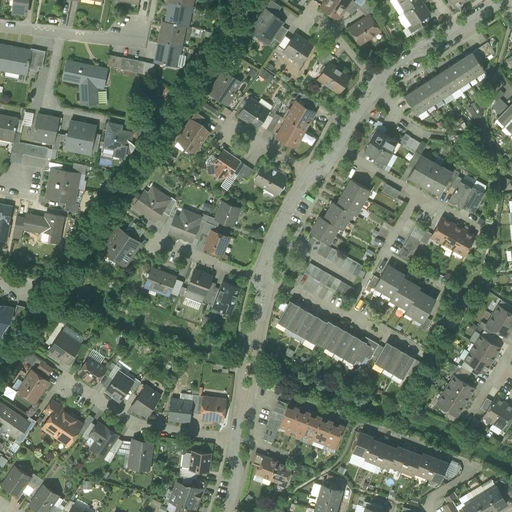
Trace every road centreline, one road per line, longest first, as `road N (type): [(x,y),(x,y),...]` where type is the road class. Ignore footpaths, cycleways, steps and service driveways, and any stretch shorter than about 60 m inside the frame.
road 1 (residential): [(70,384),(139,427),(235,438)]
road 2 (residential): [(235,438),(261,279)]
road 3 (residential): [(0,25),(127,39)]
